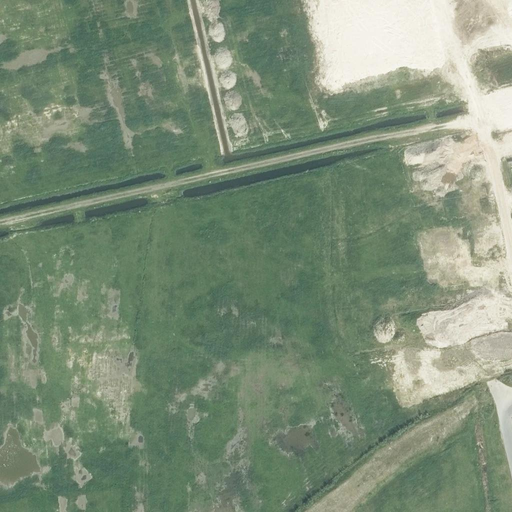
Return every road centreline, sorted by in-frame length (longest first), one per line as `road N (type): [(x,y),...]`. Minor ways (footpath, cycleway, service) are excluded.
road 1 (track): [(458,121),(0,223)]
road 2 (track): [(458,121),(474,125),(486,141),(511,247)]
